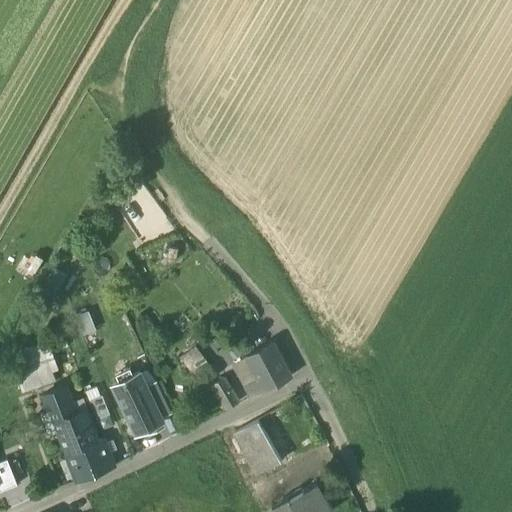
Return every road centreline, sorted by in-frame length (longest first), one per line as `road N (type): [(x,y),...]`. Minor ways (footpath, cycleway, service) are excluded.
road 1 (residential): [(306,381),(43,511)]
road 2 (track): [(204,239),(121,118),(115,87),(157,0)]
road 3 (residential): [(306,381),(255,295),(204,239)]
road 4 (residential): [(372,511),(306,381)]
